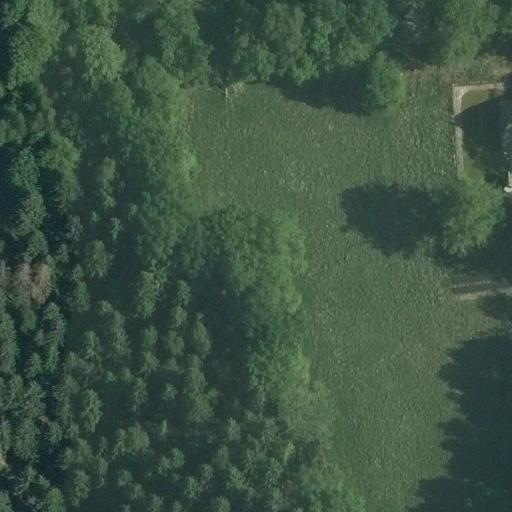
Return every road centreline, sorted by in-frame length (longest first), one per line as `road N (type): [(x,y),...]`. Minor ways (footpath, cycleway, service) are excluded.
road 1 (track): [(0,117),(155,26),(217,0)]
road 2 (track): [(388,0),(511,32)]
